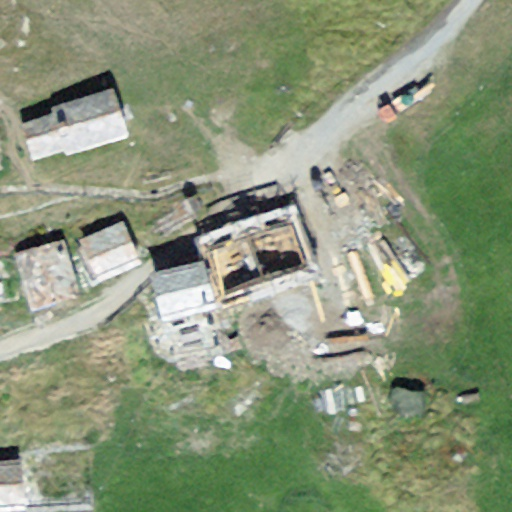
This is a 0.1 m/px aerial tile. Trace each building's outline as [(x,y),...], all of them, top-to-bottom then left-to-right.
[(56,114),(24,124),(34,156),(64,145),(66,152),(125,133),(112,91),(54,108),(56,114)] [(126,220),(79,246),(103,290),(150,264),(126,220)] [(294,224),(212,247),(227,301),(310,278),(294,224)] [(66,234),(16,253),(38,309),(88,290),(66,234)] [(157,274),(167,320),(218,308),(208,263),(157,274)] [(0,465),(0,511),(88,501),(82,454),(0,465)]
